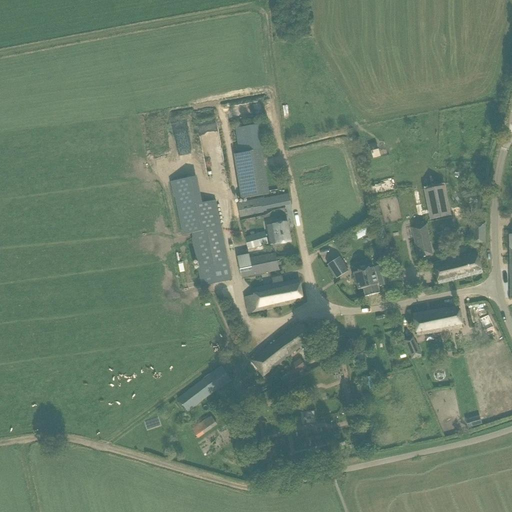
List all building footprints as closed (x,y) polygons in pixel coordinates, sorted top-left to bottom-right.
[(240,199),(269,194),(257,126),(235,130),(239,153),(233,154),(240,199)] [(215,200),(202,203),(196,177),(172,181),(183,235),(192,233),(203,286),(231,280),(215,200)] [(442,185),(422,189),(428,219),(448,215),(442,185)] [(264,200),(263,198),(237,204),(239,218),(263,213),(263,212),(266,211),(266,209),(290,204),(288,195),(264,200)] [(273,234),(268,235),(270,245),(276,244),(290,242),(287,222),(271,224),(271,225),(273,234)] [(426,225),(423,226),(422,222),(414,224),(415,228),(412,228),(418,257),(432,255),(426,225)] [(473,223),(472,243),(484,243),(485,223),(473,223)] [(358,239),(372,232),(369,225),(354,233),(358,239)] [(244,238),(248,249),(268,244),(265,232),(255,235),(244,238)] [(237,257),(241,277),(278,270),(275,253),(250,258),(249,254),(237,257)] [(438,285),(483,273),(476,253),(454,260),(453,256),(446,258),(446,261),(433,263),(438,285)] [(341,274),(347,270),(339,258),(327,265),(336,278),(336,279),(342,275),(341,274)] [(354,267),(352,268),(356,284),(358,290),(363,289),(364,293),(365,297),(379,293),(377,285),(379,284),(380,287),(388,284),(383,265),(375,267),(375,269),(373,269),(371,263),(366,264),(361,265),(354,267)] [(283,284),(281,277),(271,279),(274,289),(265,291),(264,287),(253,290),(254,296),(245,298),(249,314),(302,301),(299,280),(283,284)] [(458,307),(442,309),(446,331),(445,331),(446,335),(451,334),(450,331),(452,330),(462,329),(458,307)] [(413,318),(411,318),(412,324),(414,324),(416,336),(438,332),(445,331),(446,331),(442,309),(412,314),(413,318)] [(488,315),(479,319),(482,327),(486,336),(496,332),(488,315)] [(263,376),(287,357),(311,338),(300,323),(283,336),(275,342),(251,361),(263,376)] [(404,341),(411,359),(420,355),(413,337),(404,341)] [(319,347),(312,352),(317,360),(325,356),(319,347)] [(333,348),(327,350),(329,359),(335,357),(333,348)] [(284,383),(306,368),(300,359),(285,369),(287,371),(279,376),(284,383)] [(203,379),(177,399),(188,412),(213,393),(231,381),(222,367),(218,369),(203,379)] [(315,411),(302,412),(303,425),(315,424),(315,411)] [(211,416),(192,430),(198,439),(217,425),(211,416)] [(464,422),(466,428),(480,425),(478,418),(464,422)]
